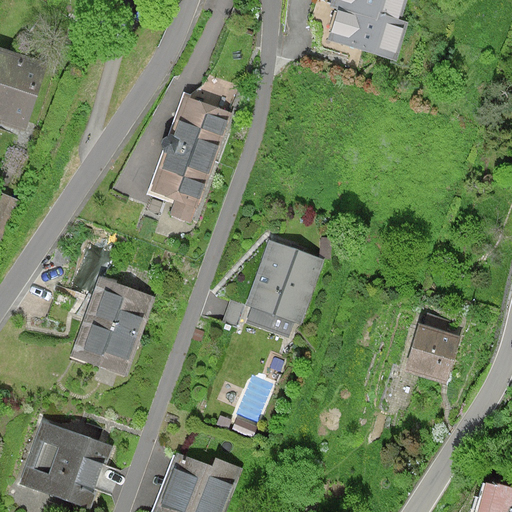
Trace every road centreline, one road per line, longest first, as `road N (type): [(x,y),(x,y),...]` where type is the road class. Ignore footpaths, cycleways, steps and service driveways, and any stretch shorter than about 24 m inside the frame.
road 1 (residential): [(271,0),(248,159),(121,511)]
road 2 (residential): [(0,304),(161,60),(189,0)]
road 3 (tertiary): [(511,334),(495,384),(417,511)]
